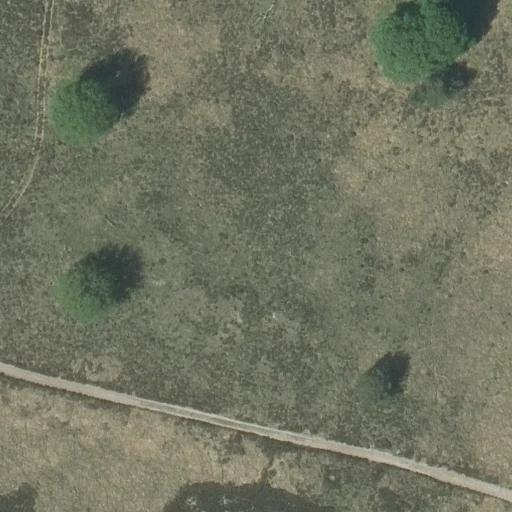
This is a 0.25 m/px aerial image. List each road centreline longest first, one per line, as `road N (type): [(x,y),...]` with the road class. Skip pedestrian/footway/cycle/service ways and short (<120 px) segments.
road 1 (track): [(0,368),(511,497)]
road 2 (track): [(0,223),(27,179),(42,122),(50,0)]
